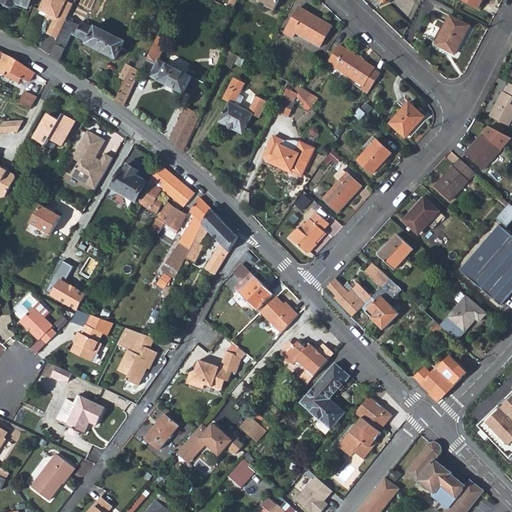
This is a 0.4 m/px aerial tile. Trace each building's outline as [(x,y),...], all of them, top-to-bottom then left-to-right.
[(31,0),(3,0),(2,4),(4,5),(3,6),(4,8),(9,10),(13,8),(14,8),(15,6),(27,10),(31,0)] [(48,36),(58,40),(67,21),(74,6),(67,3),(68,0),(45,0),(40,12),(48,15),(51,17),(50,20),(54,22),(48,36)] [(233,12),(238,2),(234,0),(231,0),(227,9),(233,12)] [(275,12),(280,0),(261,0),(268,4),(266,8),(275,12)] [(464,0),(480,9),(484,0),(464,0)] [(321,47),(333,26),(300,7),(285,34),(293,39),(296,33),(321,47)] [(455,52),(470,24),(451,14),(436,42),(455,52)] [(58,40),(50,58),(59,65),(72,38),(85,44),(85,46),(118,62),(127,44),(97,29),(96,31),(79,22),(77,26),(67,21),(58,40)] [(210,45),(216,47),(221,37),(215,35),(210,45)] [(168,42),(160,38),(151,56),(148,61),(157,66),(151,78),(185,95),(194,77),(159,60),(168,42)] [(361,89),(368,93),(381,74),(375,70),(376,68),(341,45),(329,62),(363,85),(361,89)] [(245,61),(230,54),(224,67),(232,70),(234,66),(241,69),(245,61)] [(30,82),(37,73),(23,65),(3,55),(0,61),(0,72),(20,83),(23,78),(30,82)] [(127,83),(117,103),(126,109),(143,72),(129,66),(122,80),(127,83)] [(205,70),(171,141),(182,150),(217,75),(205,70)] [(257,97),(249,112),(241,108),(236,105),(241,96),(246,86),(235,80),(224,101),(230,104),(219,124),(243,136),(254,116),(259,119),(268,103),(257,97)] [(511,85),(510,84),(506,93),(503,92),(491,116),(509,126),(511,119),(511,85)] [(285,98),(282,96),(276,110),(290,117),(296,103),(294,102),(297,94),(288,90),(285,98)] [(26,92),(20,102),(32,108),(38,98),(26,92)] [(241,108),(246,99),(241,96),(236,105),(241,108)] [(415,127),(424,117),(410,103),(391,124),(407,138),(416,128),(415,127)] [(63,145),(77,121),(65,114),(61,120),(49,113),(35,137),(48,145),(52,138),(63,145)] [(5,121),(0,129),(0,132),(19,132),(25,120),(5,121)] [(511,138),(490,127),(466,155),(484,171),(511,138)] [(74,178),(97,190),(115,159),(107,154),(102,164),(96,161),(107,141),(90,131),(75,158),(80,161),(73,174),(74,178)] [(303,175),(315,149),(301,142),(296,152),(281,145),(283,140),(274,136),(264,156),(303,175)] [(368,152),(378,141),(375,137),(364,148),(368,152)] [(374,174),(392,154),(378,141),(368,152),(360,161),(374,174)] [(80,161),(75,158),(66,173),(74,178),(73,174),(80,161)] [(451,202),(476,173),(461,160),(435,188),(451,202)] [(0,163),(0,196),(3,198),(6,197),(16,178),(15,174),(1,167),(2,165),(0,163)] [(113,187),(116,189),(133,199),(135,201),(151,174),(146,171),(143,177),(139,175),(141,172),(128,164),(126,168),(125,167),(113,187)] [(185,206),(196,194),(162,165),(151,179),(141,199),(159,209),(165,198),(159,195),(162,188),(185,206)] [(339,213),(362,187),(348,173),(324,199),(339,213)] [(114,193),(130,203),(133,199),(116,189),(114,193)] [(306,195),(298,205),(307,211),(315,202),(306,195)] [(167,261),(181,269),(184,263),(204,223),(212,210),(201,198),(191,211),(195,216),(189,228),(184,226),(167,261)] [(175,229),(187,213),(170,202),(168,200),(152,224),(160,229),(164,223),(175,229)] [(445,217),(425,200),(405,222),(419,234),(427,226),(433,230),(445,217)] [(511,205),(499,219),(509,228),(511,224),(511,205)] [(42,206),(31,224),(52,236),(62,218),(42,206)] [(206,267),(216,275),(239,238),(212,210),(204,223),(184,263),(189,265),(191,261),(195,264),(204,246),(202,244),(211,230),(223,243),(206,267)] [(307,223),(292,239),(303,249),(304,248),(310,253),(313,252),(320,244),(319,243),(328,233),(327,231),(332,224),(319,212),(308,225),(307,223)] [(504,252),(511,242),(511,233),(504,226),(492,241),(504,252)] [(414,250),(398,235),(379,256),(395,271),(414,250)] [(503,306),(511,295),(511,242),(504,252),(492,241),(464,273),(503,306)] [(179,275),(182,269),(181,269),(167,261),(164,267),(179,275)] [(274,294),(243,263),(234,272),(243,282),(237,288),(258,310),(274,294)] [(383,288),(392,279),(373,263),(366,272),(383,288)] [(166,272),(160,284),(168,289),(175,277),(166,272)] [(80,290),(55,275),(46,290),(79,310),(91,288),(84,284),(80,290)] [(392,279),(383,288),(374,297),(378,301),(367,313),(385,331),(402,315),(391,304),(404,290),(392,279)] [(337,299),(355,317),(374,297),(361,284),(355,289),(349,283),(345,288),(337,280),(330,288),(339,297),(337,299)] [(461,303),(442,325),(459,341),(479,319),(482,322),(489,313),(462,289),(454,297),(461,303)] [(33,306),(44,316),(48,312),(28,292),(12,309),(22,318),(33,306)] [(272,301),(256,316),(278,338),(295,319),(288,313),(286,315),(272,301)] [(41,337),(47,342),(57,333),(51,327),(53,325),(44,316),(33,306),(22,318),(20,320),(39,339),(41,337)] [(57,323),(62,328),(72,318),(68,313),(57,323)] [(114,323),(107,320),(92,315),(83,332),(80,331),(77,336),(80,337),(78,342),(74,351),(91,360),(96,350),(98,351),(100,352),(104,343),(100,341),(105,332),(109,334),(114,323)] [(156,321),(149,333),(161,338),(167,326),(156,321)] [(153,336),(148,335),(130,328),(122,346),(128,349),(118,370),(127,374),(126,379),(137,384),(146,366),(145,365),(148,358),(152,360),(157,351),(148,347),(153,336)] [(409,354),(417,346),(408,338),(401,346),(409,354)] [(279,352),(285,357),(295,346),(289,340),(279,352)] [(307,368),(316,375),(317,374),(329,359),(319,350),(312,344),(308,348),(300,341),(295,346),(285,357),(294,365),(298,360),(307,368)] [(324,343),(319,350),(329,359),(335,353),(324,343)] [(242,359),(247,354),(239,347),(234,354),(226,351),(221,367),(199,361),(195,371),(190,374),(193,378),(191,384),(204,388),(205,384),(222,390),(226,380),(230,381),(232,372),(237,373),(242,359)] [(268,350),(257,362),(255,365),(261,370),(274,355),(268,350)] [(440,368),(457,385),(470,372),(452,356),(440,368)] [(351,376),(336,363),(302,402),(321,419),(317,424),(318,427),(327,435),(346,412),(331,399),(351,376)] [(59,366),(56,371),(72,379),(75,373),(59,366)] [(301,376),(309,383),(316,375),(307,368),(301,376)] [(417,378),(441,402),(457,385),(440,368),(432,376),(425,369),(417,378)] [(71,381),(72,379),(56,371),(53,376),(60,379),(64,378),(71,381)] [(286,375),(270,388),(274,393),(291,380),(286,375)] [(74,399),(72,398),(66,410),(72,413),(68,422),(71,424),(69,427),(70,430),(75,432),(78,431),(80,428),(85,431),(91,419),(97,422),(105,405),(79,391),(74,399)] [(511,456),(511,393),(479,426),(511,458),(511,456)] [(369,397),(356,412),(361,417),(342,440),(353,450),(351,452),(361,460),(368,452),(367,448),(372,441),(379,433),(378,432),(391,416),(369,397)] [(161,450),(180,427),(166,414),(146,437),(161,450)] [(243,426),(259,440),(268,430),(252,416),(243,426)] [(208,429),(203,425),(199,429),(179,452),(191,462),(208,443),(221,454),(229,445),(238,453),(246,444),(240,438),(242,437),(231,428),(227,433),(215,422),(210,428),(208,429)] [(0,435),(4,438),(8,431),(0,426),(0,435)] [(353,450),(342,440),(337,445),(349,455),(351,452),(353,450)] [(367,448),(368,452),(375,443),(372,441),(367,448)] [(442,448),(441,445),(436,442),(430,443),(407,472),(419,482),(419,481),(435,461),(441,454),(442,448)] [(63,483),(75,468),(56,453),(31,486),(48,499),(62,482),(63,483)] [(231,477),(244,488),(260,471),(246,459),(231,477)] [(437,462),(435,461),(419,481),(435,493),(433,495),(448,508),(445,511),(467,511),(484,491),(471,480),(466,485),(438,461),(437,462)] [(0,466),(0,474),(6,478),(9,471),(0,466)] [(299,498),(314,511),(322,511),(339,493),(319,476),(299,498)] [(358,511),(377,511),(388,499),(391,501),(400,489),(386,478),(358,511)] [(108,511),(114,506),(103,496),(88,511),(108,511)] [(271,496),(263,504),(270,511),(279,504),(271,496)] [(170,511),(171,511),(156,498),(143,511),(170,511)] [(377,511),(381,511),(391,501),(388,499),(377,511)]
